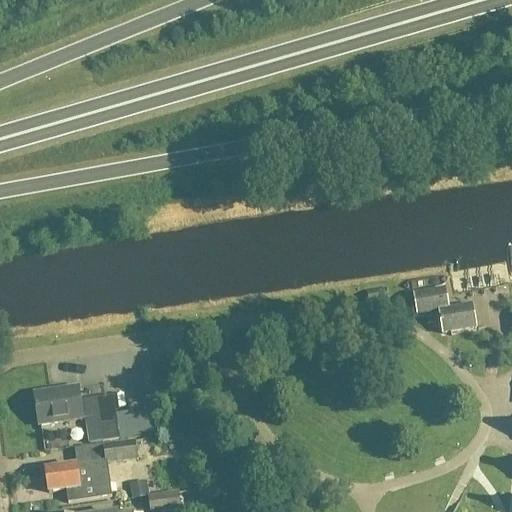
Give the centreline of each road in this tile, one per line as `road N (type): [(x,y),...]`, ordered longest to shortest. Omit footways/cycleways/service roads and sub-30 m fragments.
road 1 (trunk): [(0,191),(511,100)]
road 2 (trunk): [(0,137),(472,0)]
road 3 (trunk): [(207,0),(0,83)]
road 4 (residential): [(0,363),(184,334)]
